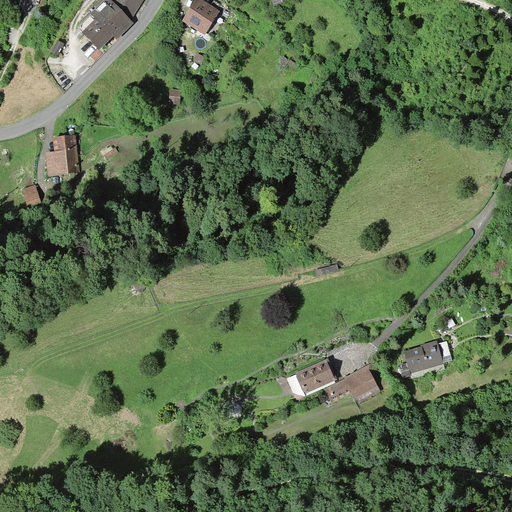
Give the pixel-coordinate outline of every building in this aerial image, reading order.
[(145,0),(112,0),(112,1),(133,21),(145,0)] [(220,13),(196,0),(182,26),(206,38),(220,13)] [(101,55),(131,27),(107,2),(77,30),(101,55)] [(58,40),(52,52),(58,56),(61,49),(65,43),(58,40)] [(184,89),(170,88),(169,103),(183,104),(184,89)] [(80,173),(76,134),(53,136),(55,150),(45,151),(47,176),(80,173)] [(41,203),(35,186),(22,191),(29,208),(41,203)] [(337,264),(315,270),(317,276),(338,270),(337,264)] [(143,272),(133,283),(142,292),(152,281),(143,272)] [(442,362),(451,359),(446,343),(404,355),(410,376),(444,366),(442,362)] [(321,359),(294,370),(303,393),(330,381),(321,359)] [(364,366),(323,387),(331,400),(353,389),(358,400),(377,390),(364,366)]
